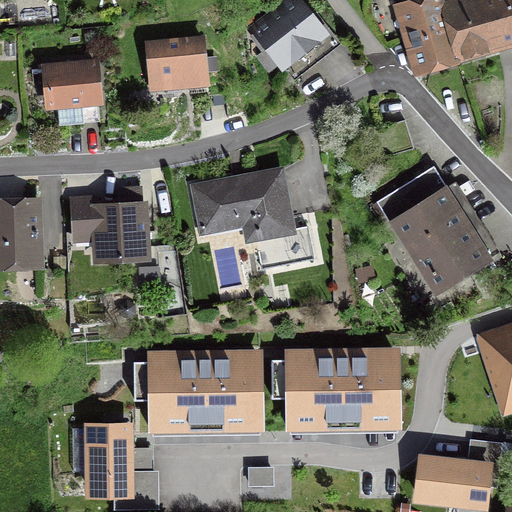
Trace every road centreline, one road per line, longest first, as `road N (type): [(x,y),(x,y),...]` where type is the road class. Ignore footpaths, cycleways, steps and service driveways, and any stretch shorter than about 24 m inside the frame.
road 1 (unclassified): [(511,312),(444,340),(425,424),(389,460),(162,456)]
road 2 (residential): [(0,167),(135,160),(215,146),(397,74)]
road 3 (unclassified): [(397,74),(511,194)]
